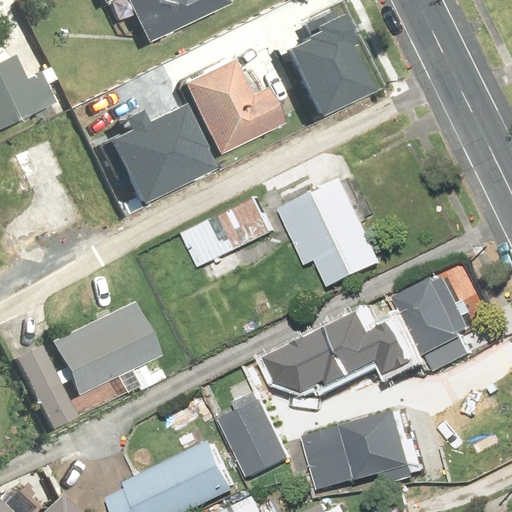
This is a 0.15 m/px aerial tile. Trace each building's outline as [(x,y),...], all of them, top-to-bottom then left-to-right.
[(131,0),(151,40),(229,3),(227,0),(131,0)] [(280,46),(313,117),(368,92),(336,21),(280,46)] [(29,43),(0,57),(0,129),(58,101),(29,43)] [(230,53),(181,79),(222,156),(280,126),(259,84),(249,89),(230,53)] [(103,133),(134,197),(201,166),(174,110),(144,124),(135,105),(115,115),(120,125),(103,133)] [(30,191),(69,171),(53,138),(13,157),(30,191)] [(353,171),(282,207),(311,264),(323,258),(338,289),(398,258),(353,171)] [(257,196),(185,227),(210,284),(282,253),(257,196)] [(0,270),(14,262),(0,240),(0,270)] [(181,251),(157,263),(166,280),(189,268),(181,251)] [(452,268),(399,292),(434,368),(487,344),(452,268)] [(304,271),(280,283),(288,300),(312,288),(304,271)] [(137,299),(15,355),(49,430),(91,411),(83,393),(164,356),(137,299)] [(262,355),(275,381),(301,391),(321,381),(324,386),(375,361),(382,375),(408,363),(386,318),(369,327),(359,307),(262,355)] [(265,392),(225,411),(256,476),(296,457),(265,392)] [(413,393),(304,431),(325,492),(393,468),(399,483),(441,468),(413,393)] [(219,434),(107,485),(118,511),(185,511),(243,486),(219,434)] [(22,511),(0,492),(0,511),(83,511),(58,489),(36,511),(22,511)] [(338,511),(334,501),(310,511),(338,511)] [(243,511),(240,503),(220,511),(243,511)]
